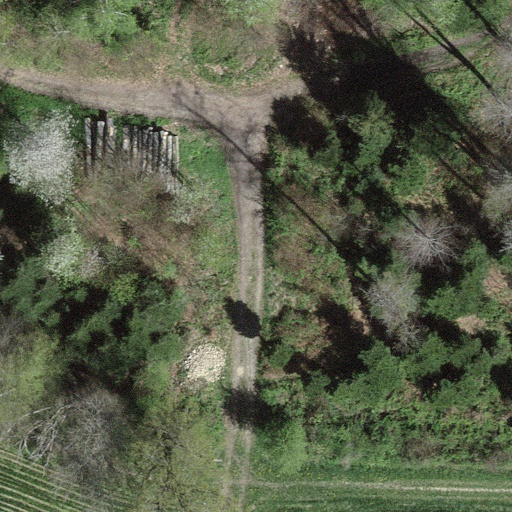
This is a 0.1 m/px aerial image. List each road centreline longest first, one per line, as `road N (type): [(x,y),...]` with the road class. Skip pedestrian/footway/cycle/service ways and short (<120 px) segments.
road 1 (track): [(511,12),(410,65),(224,109),(0,63)]
road 2 (track): [(0,377),(235,471),(324,487),(511,494)]
road 3 (track): [(224,109),(240,271),(230,511)]
